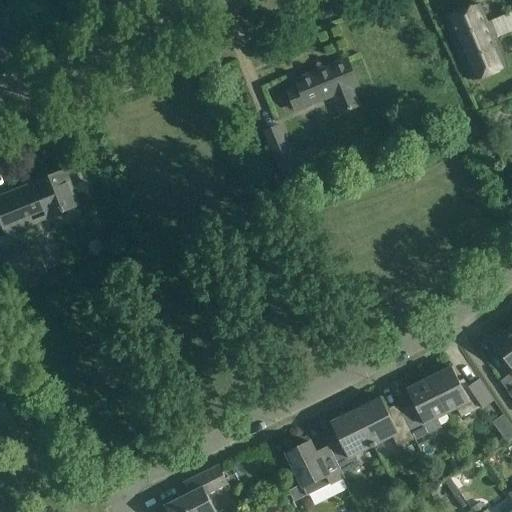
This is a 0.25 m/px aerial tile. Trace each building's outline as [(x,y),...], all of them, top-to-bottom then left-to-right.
[(479,4),(446,18),(453,37),(473,82),(506,68),(493,37),(511,29),(511,12),(487,22),(479,4)] [(306,107),(332,96),(340,115),(359,107),(351,89),(358,86),(354,78),(346,60),(295,81),(298,88),(286,93),(294,112),(306,107)] [(282,178),(297,172),(287,145),(271,152),(282,178)] [(79,205),(65,171),(0,196),(0,224),(5,236),(79,205)] [(0,255),(0,278),(8,298),(50,281),(35,245),(29,247),(28,244),(0,255)] [(511,325),(503,332),(501,329),(490,337),(492,340),(490,342),(511,370),(511,375),(502,384),(508,393),(511,390),(511,325)] [(428,379),(446,415),(457,410),(461,419),(479,409),(480,410),(494,401),(479,379),(468,387),(469,389),(463,392),(451,367),(428,379)] [(417,411),(404,418),(414,439),(415,442),(441,429),(436,420),(446,415),(428,379),(406,389),(417,411)] [(396,448),(414,439),(404,418),(397,405),(396,405),(398,410),(389,415),(380,398),(354,411),(372,447),(391,437),(396,448)] [(328,446),(342,475),(344,478),(342,475),(359,467),(354,456),(372,447),(354,411),(330,423),(339,440),(329,445),(327,439),(325,440),(328,446)] [(342,475),(328,446),(315,452),(310,442),(285,454),(307,497),(344,478),(342,475)] [(227,483),(218,465),(184,482),(189,493),(164,506),(167,511),(214,511),(205,494),(227,483)] [(471,509),(473,511),(483,511),(486,510),(480,502),(471,509)]
